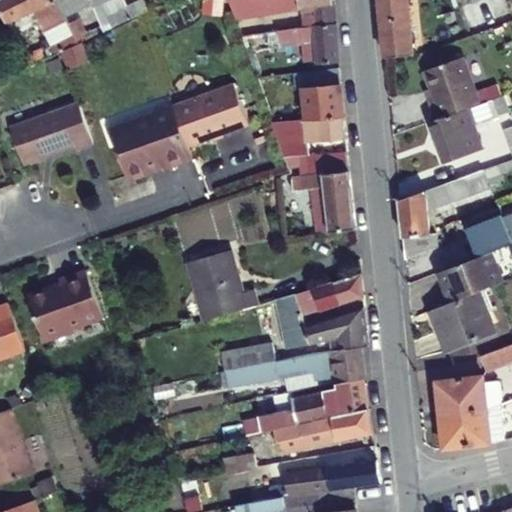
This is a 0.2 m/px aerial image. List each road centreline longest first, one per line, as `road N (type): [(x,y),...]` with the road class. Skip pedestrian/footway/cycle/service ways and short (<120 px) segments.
road 1 (tertiary): [(358,0),(408,483)]
road 2 (residential): [(190,184),(0,249)]
